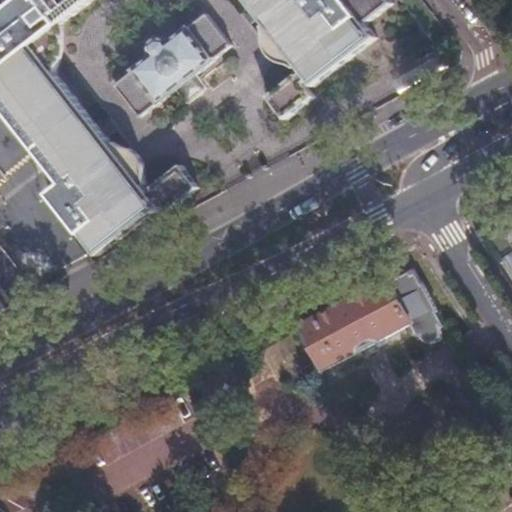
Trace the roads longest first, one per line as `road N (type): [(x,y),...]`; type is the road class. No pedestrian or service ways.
road 1 (primary): [(480,97),(0,365)]
road 2 (primary): [(0,406),(424,197)]
road 3 (secondary): [(424,197),(511,336)]
road 4 (primary): [(511,112),(431,162),(424,197)]
